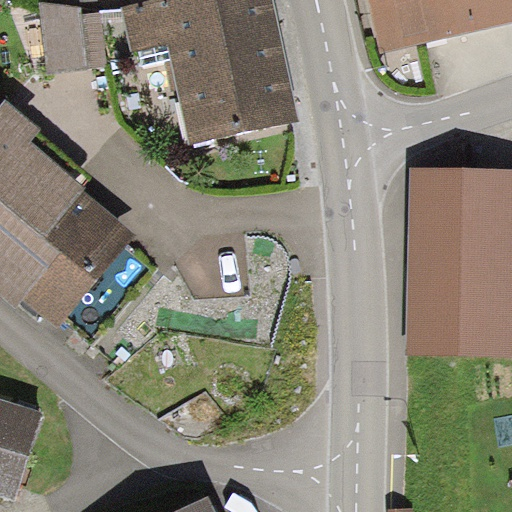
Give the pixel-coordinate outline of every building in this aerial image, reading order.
[(299,125),(272,0),(160,0),(161,3),(121,12),(130,52),(171,44),(178,75),(193,147),(299,125)] [(431,45),(442,92),(511,70),(511,0),(369,0),(382,56),(431,45)] [(83,17),(82,9),(40,5),(48,76),(109,69),(103,15),(83,17)] [(0,302),(16,316),(24,306),(58,333),(138,236),(86,194),(87,192),(30,146),(41,132),(6,104),(0,111),(0,302)] [(511,173),(413,172),(409,354),(511,355),(511,173)] [(0,402),(0,494),(19,501),(45,416),(0,402)] [(213,511),(209,502),(188,511),(213,511)]
